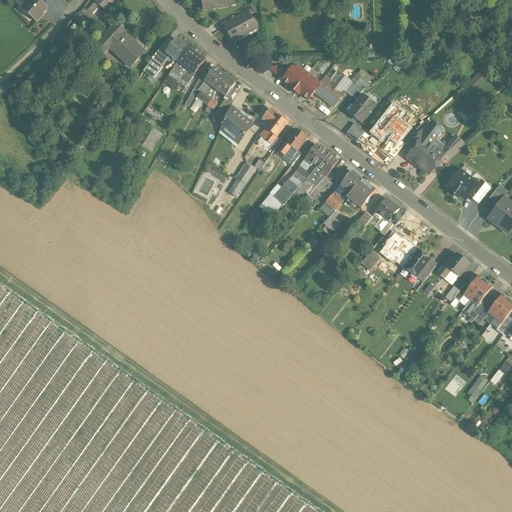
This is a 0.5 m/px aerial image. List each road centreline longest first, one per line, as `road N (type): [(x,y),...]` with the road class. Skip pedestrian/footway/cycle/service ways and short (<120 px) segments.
road 1 (residential): [(511,276),(186,27),(164,0)]
road 2 (track): [(0,269),(335,511)]
road 3 (track): [(88,0),(0,88)]
